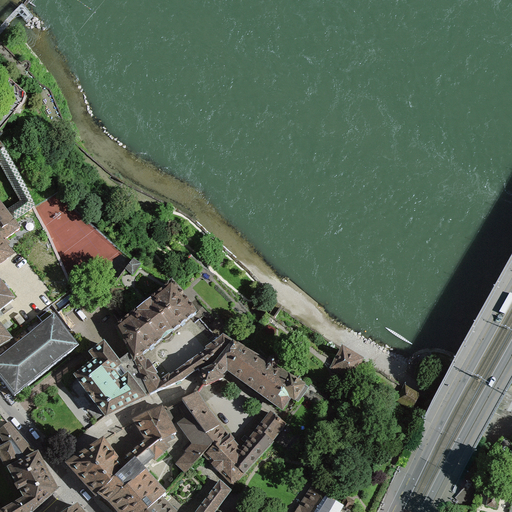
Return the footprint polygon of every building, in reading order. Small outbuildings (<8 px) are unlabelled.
[(0,263),(9,257),(3,248),(9,244),(6,240),(20,229),(13,220),(35,207),(5,151),(4,151),(0,145),(0,263)] [(133,261),(126,269),(133,274),(140,265),(133,261)] [(122,339),(131,353),(135,361),(142,355),(162,340),(163,339),(164,339),(165,339),(165,338),(167,337),(168,337),(169,336),(170,334),(171,333),(173,331),(194,315),(196,314),(194,312),(173,285),(172,283),(123,322),(116,327),(122,339)] [(0,346),(10,341),(8,338),(0,327),(0,310),(13,300),(0,285),(0,284),(0,346)] [(122,317),(106,297),(103,301),(118,320),(122,317)] [(281,309),(275,304),(268,315),(274,319),(281,309)] [(43,324),(0,357),(0,377),(15,397),(79,347),(54,315),(43,324)] [(160,382),(164,389),(181,381),(183,380),(193,373),(198,370),(199,371),(200,373),(199,374),(213,368),(226,353),(233,344),(223,337),(208,348),(207,349),(208,351),(201,355),(200,356),(194,360),(192,361),(185,366),(184,367),(177,372),(176,373),(170,378),(169,376),(167,377),(160,382)] [(208,385),(222,379),(222,377),(225,374),(228,371),(249,386),(274,403),(282,409),(290,398),(294,400),(295,400),(297,402),(298,402),(308,389),(307,389),(308,388),(305,386),(290,377),(274,369),(275,368),(276,367),(277,366),(277,365),(277,364),(277,363),(276,362),(276,361),(275,361),(274,361),(273,360),(272,360),(271,360),(271,361),(269,361),(268,362),(268,364),(268,365),(233,344),(226,353),(213,368),(199,374),(203,383),(202,385),(203,385),(203,386),(204,385),(206,386),(208,385)] [(120,410),(144,398),(117,363),(105,347),(104,345),(102,346),(92,354),(91,355),(92,357),(97,362),(78,376),(77,377),(76,377),(77,379),(87,391),(86,392),(87,393),(87,394),(86,394),(86,395),(86,396),(86,397),(87,399),(89,401),(90,402),(91,402),(92,402),(93,402),(95,403),(95,402),(96,403),(105,415),(106,416),(120,410)] [(335,363),(332,368),(336,370),(350,380),(362,363),(343,351),(335,363)] [(142,355),(135,361),(131,353),(117,363),(144,398),(151,395),(164,389),(160,382),(155,375),(156,374),(155,372),(149,363),(148,362),(147,363),(142,355)] [(401,400),(401,399),(400,400),(412,409),(421,396),(408,388),(406,391),(407,391),(405,394),(401,400)] [(207,435),(213,443),(233,463),(244,475),(273,443),(272,442),(285,425),(282,423),(283,422),(271,413),(265,421),(258,430),(254,435),(244,448),(241,452),(225,434),(219,427),(210,416),(199,399),(198,397),(197,395),(198,393),(197,393),(197,392),(196,394),(186,399),(182,401),(194,418),(207,435)] [(147,413),(161,439),(162,441),(176,434),(163,411),(162,408),(152,412),(148,413),(147,413)] [(147,413),(147,414),(134,421),(147,440),(138,447),(137,448),(129,455),(128,456),(120,463),(103,440),(67,464),(80,479),(96,496),(99,494),(98,494),(112,481),(134,462),(147,451),(161,439),(147,413)] [(176,464),(185,473),(189,469),(203,453),(213,443),(207,435),(194,418),(184,425),(193,438),(183,449),(187,453),(176,464)] [(9,423),(0,430),(0,434),(6,445),(0,448),(0,455),(8,470),(9,469),(25,498),(32,511),(57,490),(43,465),(38,454),(36,455),(9,423)] [(113,506),(117,511),(146,511),(160,499),(165,494),(146,474),(149,470),(144,465),(153,458),(154,460),(168,449),(162,441),(161,439),(147,451),(134,462),(112,481),(98,494),(99,494),(106,500),(109,503),(113,506)] [(503,441),(502,440),(489,454),(495,460),(498,463),(511,448),(510,446),(509,444),(508,443),(507,443),(505,442),(503,441)] [(234,486),(244,475),(233,463),(213,443),(203,453),(213,464),(212,465),(213,466),(218,472),(220,473),(221,472),(234,486)] [(400,465),(403,466),(409,453),(407,452),(404,450),(398,464),(400,465)] [(173,511),(160,499),(146,511),(214,511),(215,511),(225,497),(229,492),(220,483),(198,511),(173,511)] [(320,511),(329,498),(325,496),(312,488),(296,511),(320,511)] [(495,507),(498,498),(497,497),(496,496),(496,494),(492,493),(489,494),(486,504),(495,507)] [(346,497),(342,505),(350,510),(355,501),(351,499),(346,497)] [(25,498),(1,511),(0,511),(31,511),(32,511),(25,498)] [(320,511),(354,511),(350,510),(342,505),(329,498),(320,511)]
